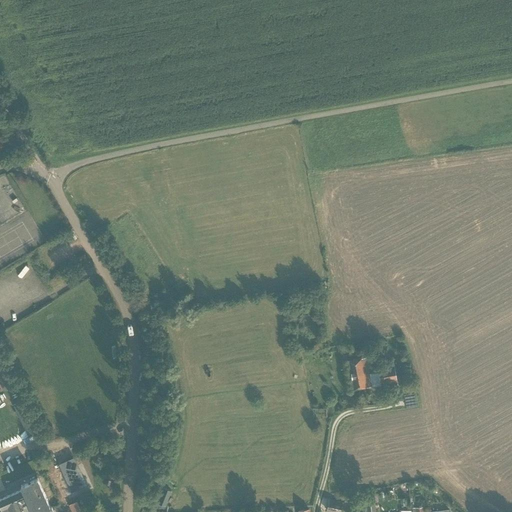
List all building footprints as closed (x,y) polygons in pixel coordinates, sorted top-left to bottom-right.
[(58,236),(55,242),(67,250),(71,244),(58,236)] [(397,384),(394,367),(393,360),(377,363),(376,355),(348,361),(351,376),(351,375),(354,389),(381,384),(381,387),(397,384)] [(415,405),(413,393),(402,395),(404,407),(415,405)] [(326,417),(326,409),(311,409),(312,417),(326,417)] [(79,461),(75,450),(70,451),(71,455),(64,457),(62,452),(46,458),(46,459),(41,461),(48,477),(54,474),(53,472),(67,465),(79,461)] [(71,492),(85,486),(76,466),(63,472),(71,492)] [(53,511),(51,507),(50,507),(37,478),(21,485),(23,489),(0,499),(0,505),(2,511),(53,511)] [(171,491),(163,488),(157,503),(165,507),(171,491)] [(329,511),(340,511),(343,503),(323,498),(320,510),(329,511)] [(375,511),(375,505),(374,498),(361,500),(362,511),(375,511)] [(80,511),(76,502),(68,505),(71,511),(80,511)]
